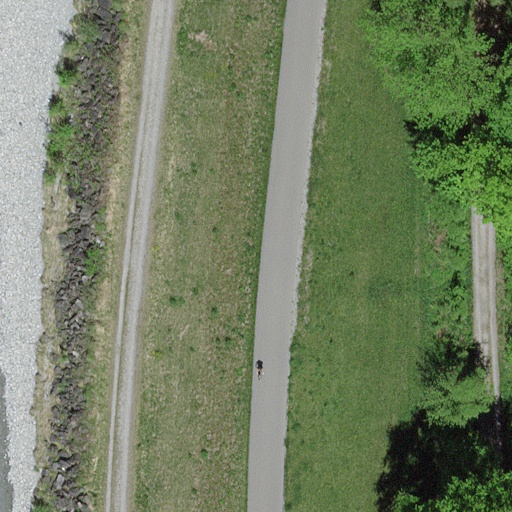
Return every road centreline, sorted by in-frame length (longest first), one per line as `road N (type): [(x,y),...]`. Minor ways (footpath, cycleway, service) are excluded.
road 1 (track): [(130,511),(139,330),(177,0)]
road 2 (track): [(499,511),(499,0)]
